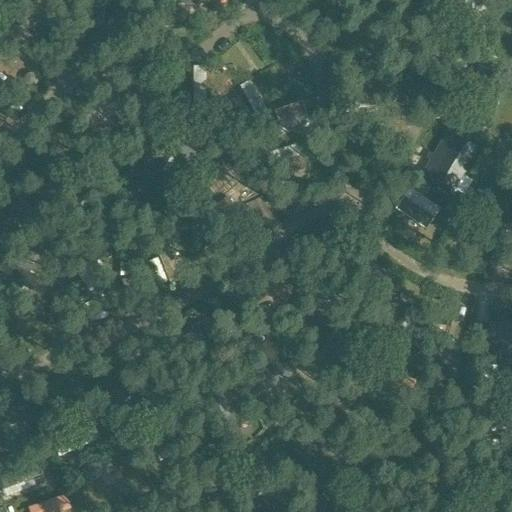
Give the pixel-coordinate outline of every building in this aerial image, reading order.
[(332,6),(325,17),(334,22),(340,11),(332,6)] [(484,38),(484,50),(498,50),(498,38),(484,38)] [(485,53),(482,64),(490,67),(493,55),(485,53)] [(414,98),(400,98),(400,107),(414,107),(414,98)] [(10,100),(9,109),(22,110),(23,101),(10,100)] [(474,135),(486,139),(490,127),(477,123),(474,135)] [(16,217),(13,226),(25,229),(28,221),(16,217)] [(48,248),(41,251),(43,258),(50,256),(48,248)] [(20,295),(0,285),(0,304),(12,310),(20,295)] [(390,349),(386,364),(412,370),(416,356),(390,349)] [(370,350),(367,357),(378,361),(381,354),(370,350)] [(63,471),(53,475),(56,484),(67,480),(63,471)]
